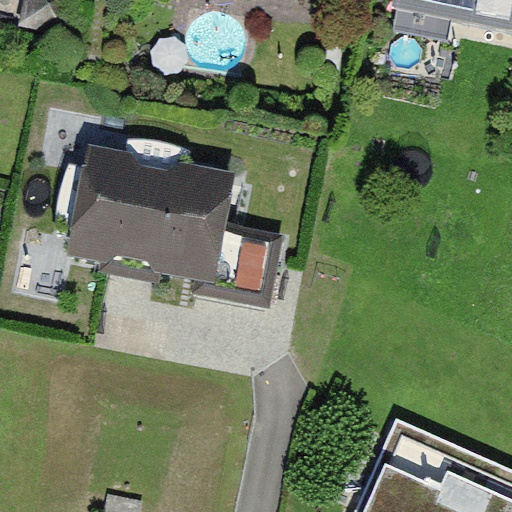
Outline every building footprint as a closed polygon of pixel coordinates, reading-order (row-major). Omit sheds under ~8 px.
[(73,0),(56,0),(50,31),(67,34),(73,0)] [(511,0),(396,0),(393,18),(511,41),(511,0)] [(242,178),(91,155),(73,272),(225,295),(242,178)] [(511,511),(511,479),(386,430),(353,511),(511,511)] [(111,499),(108,511),(141,511),(143,505),(111,499)]
